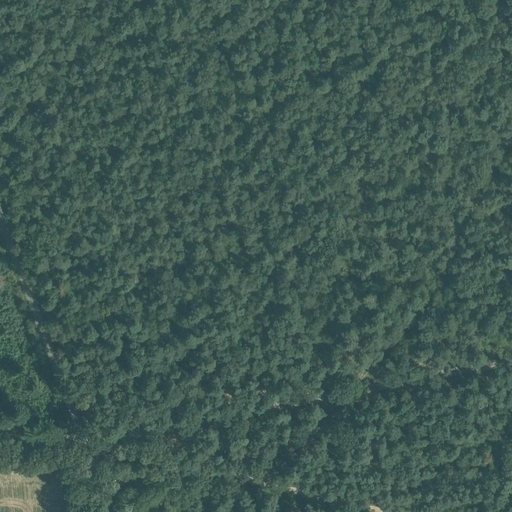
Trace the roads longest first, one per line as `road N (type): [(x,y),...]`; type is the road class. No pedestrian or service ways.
road 1 (unclassified): [(84,441),(511,361)]
road 2 (track): [(356,391),(445,273),(511,137)]
road 3 (unclassified): [(84,441),(0,219)]
road 4 (track): [(97,441),(256,482)]
road 5 (track): [(256,482),(381,511)]
road 6 (track): [(256,482),(342,393)]
